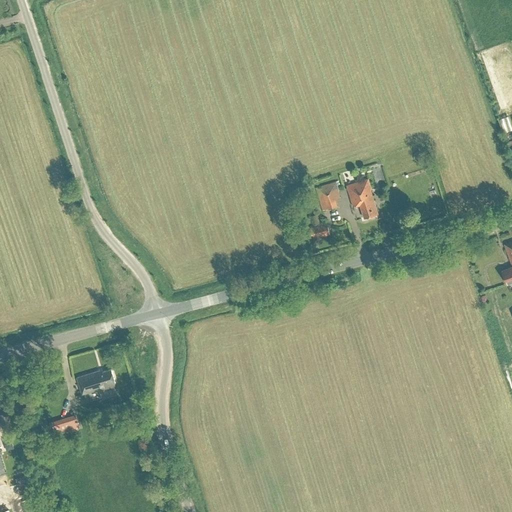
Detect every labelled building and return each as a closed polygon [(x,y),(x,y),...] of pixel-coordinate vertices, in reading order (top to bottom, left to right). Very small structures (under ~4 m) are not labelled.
[(366,177),(366,179),(347,185),(354,206),(360,204),(364,217),(378,213),(370,189),(372,189),(368,176),(366,177)] [(338,190),(339,190),(336,182),(316,188),(323,209),(337,205),(335,199),(340,197),(338,190)] [(320,223),(317,213),(310,215),(313,224),(320,223)] [(329,233),(327,223),(310,227),(313,238),(329,233)] [(511,241),(505,244),(511,263),(511,267),(503,271),(507,283),(511,281),(511,241)] [(115,388),(113,382),(115,381),(111,368),(103,371),(102,369),(77,377),(83,394),(98,389),(99,392),(115,388)] [(10,411),(0,414),(0,418),(3,428),(14,424),(10,411)] [(75,415),(68,417),(53,422),(56,432),(78,425),(75,415)] [(28,476),(31,493),(44,491),(41,474),(28,476)]
